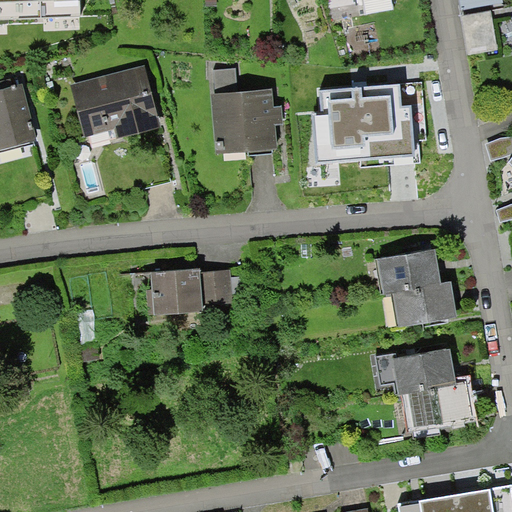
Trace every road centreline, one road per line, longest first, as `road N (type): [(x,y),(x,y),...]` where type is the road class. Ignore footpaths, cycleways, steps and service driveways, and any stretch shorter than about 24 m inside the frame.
road 1 (residential): [(0,251),(472,208)]
road 2 (residential): [(120,511),(511,442)]
road 3 (residential): [(511,421),(472,208)]
road 4 (residential): [(472,208),(439,0)]
